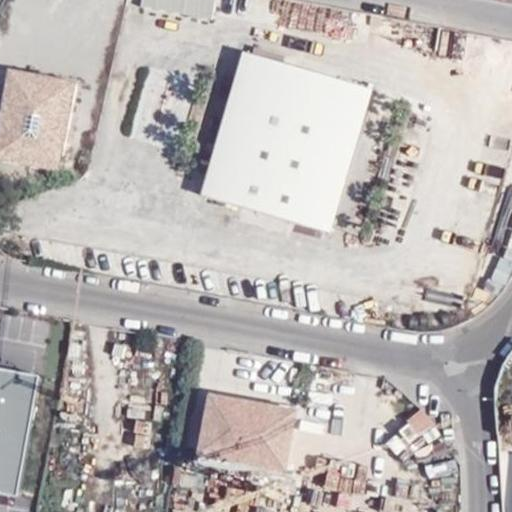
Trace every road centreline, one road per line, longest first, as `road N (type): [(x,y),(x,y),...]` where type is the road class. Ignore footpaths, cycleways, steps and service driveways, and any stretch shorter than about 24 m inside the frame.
road 1 (unclassified): [(468,369),(0,280)]
road 2 (unclassified): [(468,369),(479,511)]
